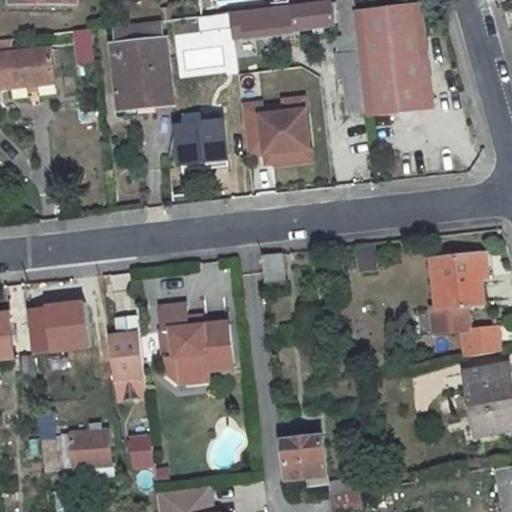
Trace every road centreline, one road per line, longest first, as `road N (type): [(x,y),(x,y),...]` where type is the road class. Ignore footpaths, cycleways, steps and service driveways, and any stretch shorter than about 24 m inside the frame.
road 1 (residential): [(0,262),(511,202)]
road 2 (unknown): [(240,234),(264,458),(288,511)]
road 3 (residential): [(511,151),(471,0)]
